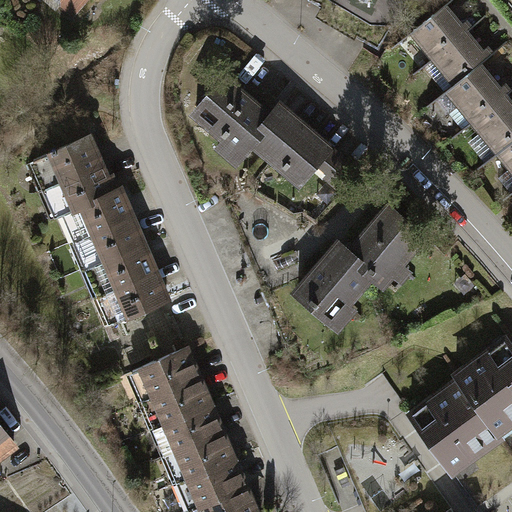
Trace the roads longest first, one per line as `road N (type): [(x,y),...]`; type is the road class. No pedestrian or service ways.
road 1 (residential): [(311,511),(146,118),(146,76),(187,0)]
road 2 (residential): [(234,0),(400,142),(511,264)]
road 3 (secondary): [(0,356),(40,397),(123,511)]
